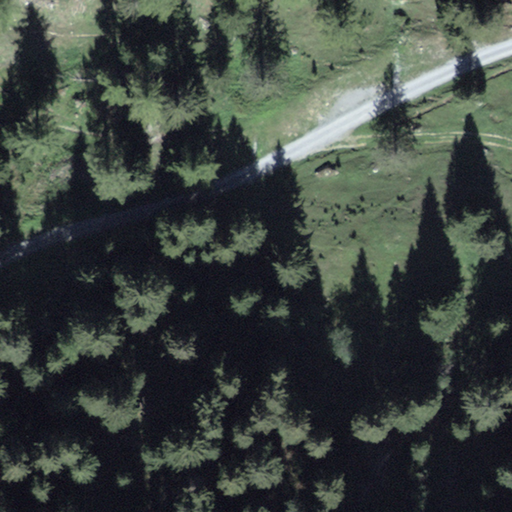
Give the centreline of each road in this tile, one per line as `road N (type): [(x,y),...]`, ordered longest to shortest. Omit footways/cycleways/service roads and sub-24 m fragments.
road 1 (track): [(0,258),(204,189),(511,50)]
road 2 (track): [(312,140),(475,135),(511,148)]
